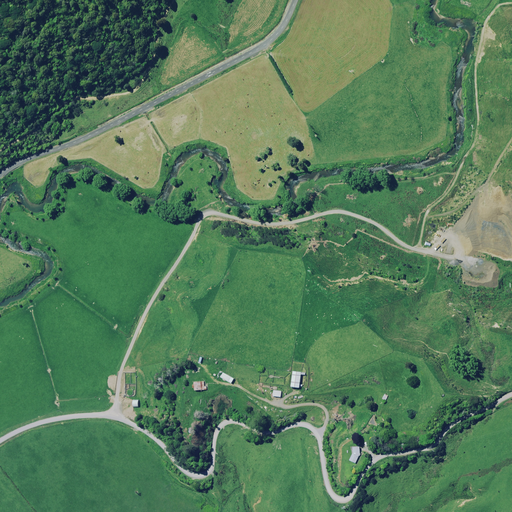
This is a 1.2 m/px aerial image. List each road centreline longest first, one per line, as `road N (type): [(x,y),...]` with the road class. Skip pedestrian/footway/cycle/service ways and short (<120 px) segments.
road 1 (unclassified): [(0,439),(31,422),(98,412),(125,418),(182,469),(200,471),(211,461),(221,423),(304,422),(316,431),(331,486),(350,493),(372,461),(425,447),(461,415),(511,390)]
road 2 (unclassified): [(0,177),(265,44),(295,0)]
